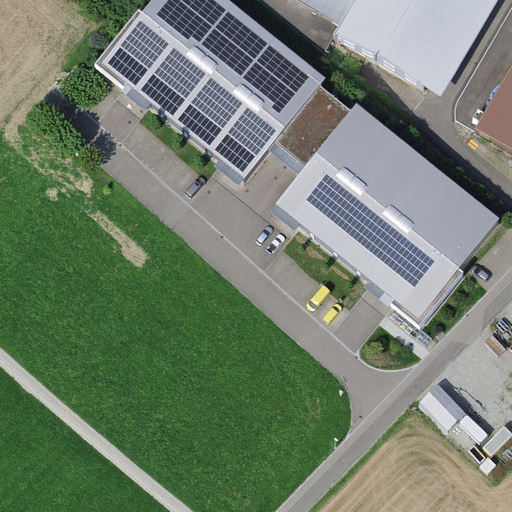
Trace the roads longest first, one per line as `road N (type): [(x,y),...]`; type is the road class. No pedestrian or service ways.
road 1 (residential): [(293,511),(511,284)]
road 2 (track): [(0,357),(184,511)]
